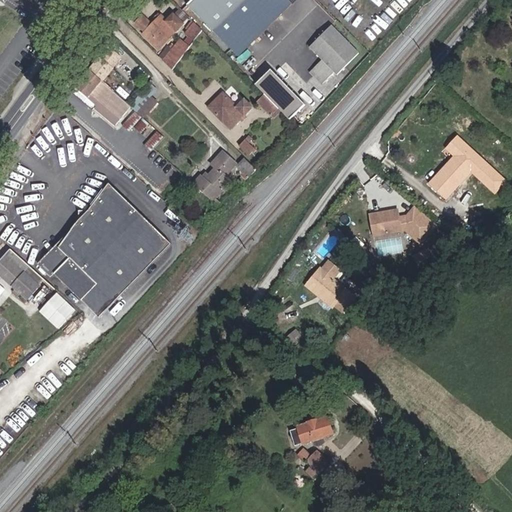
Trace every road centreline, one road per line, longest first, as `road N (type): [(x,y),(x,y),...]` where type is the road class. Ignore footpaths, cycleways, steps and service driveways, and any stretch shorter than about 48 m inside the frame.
road 1 (residential): [(493,0),(394,111),(245,310)]
road 2 (residential): [(473,511),(367,402),(277,349),(245,310)]
road 3 (residential): [(245,310),(75,511)]
road 4 (unknown): [(228,133),(98,7)]
road 5 (secondary): [(103,0),(0,139)]
